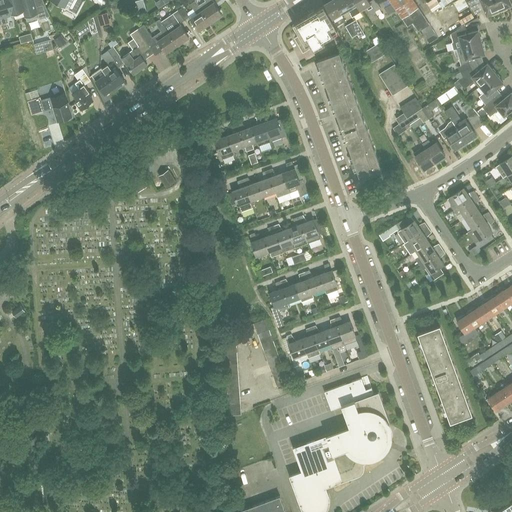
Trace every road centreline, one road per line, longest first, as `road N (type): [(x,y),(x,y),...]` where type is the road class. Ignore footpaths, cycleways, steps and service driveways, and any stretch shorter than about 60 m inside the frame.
road 1 (tertiary): [(0,205),(260,24)]
road 2 (residential): [(442,478),(347,220)]
road 3 (residential): [(347,220),(306,105),(260,24)]
road 4 (residential): [(420,194),(469,269),(485,273),(511,257)]
